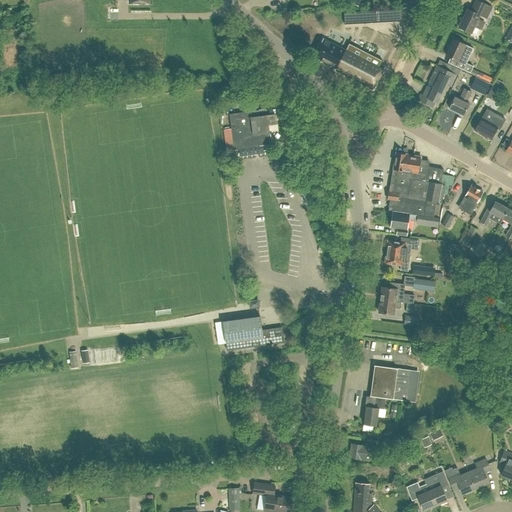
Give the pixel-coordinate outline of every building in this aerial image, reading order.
[(351,0),(350,3),(361,8),(364,0),(351,0)] [(492,7),(476,0),(475,0),(471,11),(467,9),(459,27),(471,33),(474,26),(481,30),(484,23),(477,19),(479,15),(486,18),(492,7)] [(336,68),(345,50),(323,39),(314,57),(336,68)] [(457,61),(455,66),(470,74),(473,66),(465,63),(469,54),(473,46),(466,43),(465,44),(453,39),(446,55),(457,61)] [(346,48),(345,50),(336,68),(335,70),(372,89),(383,67),(346,48)] [(446,70),(437,65),(429,82),(434,85),(432,89),(427,86),(422,95),(437,102),(437,103),(447,84),(451,86),(456,75),(459,76),(462,70),(448,64),(446,70)] [(489,84),(475,77),(470,88),(484,95),(489,84)] [(227,94),(226,83),(216,85),(218,95),(227,94)] [(489,98),(498,102),(503,90),(494,86),(489,98)] [(471,92),(464,88),(459,98),(455,96),(449,108),(463,115),(469,103),(466,102),(471,92)] [(481,119),(474,131),(490,140),(497,128),(498,129),(504,118),(487,108),(481,119)] [(271,143),(266,109),(229,114),(231,128),(232,128),(233,136),(237,136),(238,148),(259,145),(258,143),(270,141),(270,143),(271,143)] [(460,130),(465,119),(460,117),(455,128),(460,130)] [(511,139),(511,142),(506,139),(503,145),(507,147),(506,150),(511,153),(511,139)] [(390,197),(435,204),(435,202),(441,203),(445,185),(440,184),(443,169),(428,166),(429,161),(420,160),(421,157),(406,154),(396,152),(393,169),(395,170),(391,192),(390,197)] [(483,192),(471,185),(464,196),(465,196),(459,207),(470,213),(473,208),(476,203),(483,192)] [(435,204),(390,197),(389,211),(417,215),(432,218),(433,214),(436,215),(438,205),(435,204)] [(501,218),(502,219),(508,208),(495,201),(490,209),(488,208),(480,222),(486,225),(490,219),(499,223),(501,218)] [(511,210),(508,208),(502,219),(511,224),(505,236),(511,239),(511,238),(511,210)] [(438,218),(432,218),(417,215),(389,211),(392,212),(390,227),(396,227),(395,234),(406,236),(408,220),(416,221),(416,224),(436,227),(438,218)] [(453,217),(445,212),(443,215),(446,217),(442,224),(447,227),(453,217)] [(477,230),(471,227),(463,241),(460,246),(461,247),(460,249),(464,252),(469,244),(477,230)] [(387,252),(410,255),(409,254),(410,249),(417,250),(418,240),(405,238),(401,237),(400,243),(388,241),(387,252)] [(511,251),(511,240),(500,259),(506,263),(511,251)] [(410,255),(387,252),(385,262),(390,263),(389,265),(395,265),(395,266),(400,267),(400,270),(407,271),(410,255)] [(435,282),(414,279),(413,287),(434,290),(435,282)] [(380,299),(400,302),(413,303),(414,295),(403,293),(404,284),(389,282),(388,287),(382,286),(380,299)] [(399,308),(400,302),(380,299),(379,312),(393,314),(394,307),(399,308)] [(419,317),(406,315),(404,324),(418,326),(419,317)] [(237,319),(241,348),(264,344),(262,330),(260,316),(237,319)] [(227,350),(241,348),(237,319),(223,321),(227,350)] [(282,327),(262,330),(264,344),(284,342),(282,327)] [(88,349),(80,350),(82,363),(89,362),(88,349)] [(364,423),(363,430),(372,431),(373,425),(376,425),(379,408),(384,409),(385,398),(393,399),(407,401),(414,402),(416,386),(409,386),(411,370),(374,365),(370,396),(366,396),(365,405),(366,406),(364,423)] [(493,424),(493,412),(477,413),(477,424),(493,424)] [(510,427),(506,418),(498,422),(503,431),(510,427)] [(443,436),(439,428),(430,433),(433,440),(443,436)] [(423,440),(427,449),(434,446),(431,437),(423,440)] [(372,444),(365,443),(365,445),(352,443),(349,457),(369,460),(372,444)] [(511,478),(511,454),(503,451),(499,461),(505,464),(501,474),(511,478)] [(468,472),(475,488),(489,483),(485,472),(491,470),(486,458),(475,463),(477,468),(468,472)] [(462,494),(475,488),(468,472),(460,475),(457,467),(453,469),(452,467),(444,470),(451,486),(457,484),(462,494)] [(429,490),(435,505),(447,500),(442,488),(448,485),(443,471),(424,479),(429,490)] [(379,511),(373,504),(371,506),(372,493),(369,493),(370,483),(355,482),(353,511),(379,511)] [(435,505),(429,490),(422,493),(417,482),(406,487),(412,500),(418,498),(424,510),(435,505)] [(275,486),(255,483),(253,494),(266,496),(264,511),(269,511),(290,511),(293,498),(273,495),(275,486)] [(240,509),(239,488),(228,488),(229,510),(240,509)]
